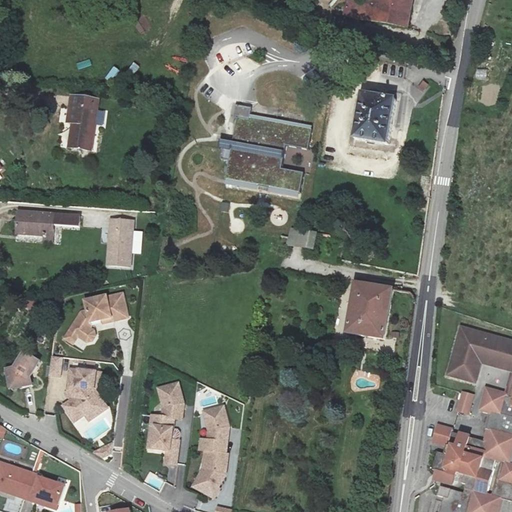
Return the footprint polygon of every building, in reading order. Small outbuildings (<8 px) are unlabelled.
[(362,0),(363,1),(352,0),(346,0),(343,15),(408,28),(412,0),(362,0)] [(116,69),(127,62),(123,57),(113,63),(116,69)] [(383,66),(382,77),(398,78),(399,67),(383,66)] [(98,98),(70,95),(66,122),(72,123),(69,147),(92,150),(98,98)] [(396,101),(363,95),(355,140),(388,146),(396,101)] [(226,184),(298,197),(303,172),(280,168),(285,144),(307,149),(311,125),(250,114),(251,108),(235,105),(233,116),(236,117),(232,141),(221,139),(219,147),(223,148),(221,158),(230,160),(226,184)] [(78,225),(79,214),(18,210),(16,233),(43,235),(42,242),(53,243),(54,223),(78,225)] [(134,220),(112,218),(108,264),(130,266),(134,220)] [(291,228),(288,243),(313,248),(316,233),(291,228)] [(356,284),(346,335),(383,341),(393,292),(399,292),(399,289),(392,288),(392,290),(356,284)] [(102,328),(113,325),(129,322),(122,291),(106,295),(106,294),(85,300),(87,309),(81,310),(70,330),(65,337),(74,342),(79,335),(87,340),(92,339),(95,335),(94,330),(93,330),(91,326),(101,323),(102,328)] [(511,338),(457,324),(444,373),(468,379),(475,355),(511,365),(511,338)] [(28,355),(22,356),(18,363),(20,364),(18,367),(7,369),(10,379),(11,379),(22,386),(22,387),(32,385),(29,374),(31,371),(33,373),(37,367),(36,360),(28,355)] [(59,362),(49,360),(46,379),(56,380),(59,362)] [(94,377),(68,374),(66,394),(71,403),(61,410),(69,423),(80,416),(85,425),(103,413),(92,394),(94,377)] [(11,379),(10,379),(12,390),(22,387),(22,386),(11,379)] [(492,479),(511,483),(511,463),(508,462),(511,449),(511,387),(510,395),(482,388),(477,406),(486,408),(481,427),(486,428),(481,441),(448,431),(448,427),(432,423),(428,440),(443,444),(441,452),(431,451),(426,469),(441,473),(442,469),(459,474),(457,484),(462,485),(459,494),(447,491),(442,509),(437,508),(435,511),(492,511),(496,500),(487,498),(469,493),(480,456),(497,461),(492,479)] [(175,388),(156,393),(161,413),(160,421),(170,423),(178,424),(180,409),(175,388)] [(468,392),(458,390),(453,407),(463,410),(468,392)] [(224,407),(205,411),(210,431),(208,439),(202,438),(200,448),(208,449),(223,452),(224,442),(227,442),(229,427),(224,407)] [(169,433),(170,423),(160,421),(149,419),(144,450),(148,452),(152,430),(169,433)] [(0,438),(4,441),(9,431),(0,426),(0,438)] [(169,433),(152,430),(148,452),(162,454),(161,467),(171,468),(174,445),(167,444),(169,433)] [(109,445),(88,458),(99,464),(106,460),(109,445)] [(223,452),(208,449),(204,470),(199,476),(198,475),(192,484),(212,496),(218,487),(216,486),(224,473),(227,452),(223,452)] [(59,511),(65,492),(41,484),(41,482),(0,467),(0,490),(7,493),(6,498),(33,507),(34,502),(59,511)] [(511,483),(492,479),(487,498),(496,500),(511,504),(511,483)] [(47,511),(58,511),(59,511),(34,502),(33,507),(47,511)]
